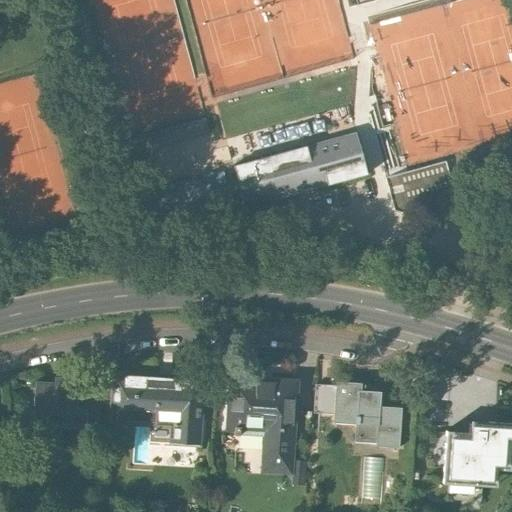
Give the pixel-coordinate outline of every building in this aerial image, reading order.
[(330,181),(380,166),(370,132),(320,146),(328,175),(330,181)] [(318,139),(246,160),(256,195),(328,175),(320,146),(318,139)] [(256,208),(234,214),(237,226),(259,220),(256,208)] [(207,379),(115,373),(112,419),(157,422),(157,410),(173,411),(170,446),(202,448),(207,379)] [(298,382),(230,378),(227,433),(265,435),(263,475),(293,477),(295,446),(296,414),(298,382)] [(55,385),(35,384),(34,420),(53,421),(53,429),(87,430),(87,410),(77,409),(78,380),(56,379),(55,385)] [(337,389),(315,388),(314,415),(314,417),(335,419),(335,424),(357,425),(355,445),(378,446),(377,450),(401,451),(403,410),(381,409),(382,393),(362,392),(362,385),(337,384),(337,389)] [(511,413),(473,412),(473,426),(446,425),(443,482),(494,484),(495,467),(510,468),(511,439),(511,438),(511,413)] [(314,415),(296,414),(295,446),(312,447),(314,417),(314,415)] [(383,463),(365,462),(362,501),(381,503),(383,463)]
